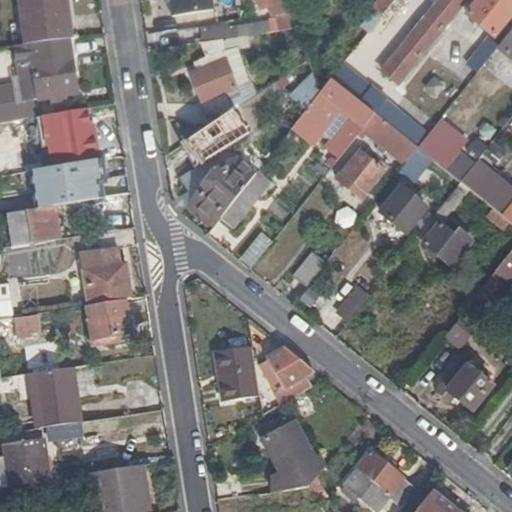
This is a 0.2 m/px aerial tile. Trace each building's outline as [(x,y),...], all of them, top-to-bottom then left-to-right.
[(68,41),(72,40),(64,0),(18,0),(27,48),(68,41)] [(208,0),(165,0),(168,16),(210,9),(208,0)] [(289,0),(267,0),(274,17),(279,16),(281,21),(296,19),(289,0)] [(389,8),(396,0),(379,0),(373,9),(383,17),(389,8)] [(440,0),(384,72),(400,85),(466,0),(440,0)] [(417,5),(410,0),(396,0),(389,8),(404,21),(417,5)] [(511,12),(511,0),(479,0),(467,14),(494,35),(511,12)] [(222,43),(225,52),(291,42),(289,32),(222,43)] [(27,48),(23,48),(26,65),(33,64),(35,77),(21,79),(25,103),(77,94),(68,41),(27,48)] [(233,112),(258,96),(251,81),(238,86),(225,52),(222,43),(203,46),(207,57),(200,61),(203,69),(192,74),(210,119),(232,110),(233,112)] [(478,73),(491,56),(481,48),(467,64),(478,73)] [(385,98),(344,66),(332,81),(375,115),(417,149),(428,136),(391,107),(401,94),(393,87),(385,98)] [(332,81),(321,95),(297,123),(318,140),(342,111),(351,119),(327,149),(340,159),(359,134),(375,115),(332,81)] [(53,116),(61,167),(96,161),(89,110),(53,116)] [(246,110),(193,146),(206,165),(258,128),(246,110)] [(417,149),(375,115),(359,134),(365,139),(368,135),(405,165),(417,149)] [(427,156),(417,149),(405,165),(400,172),(408,179),(427,156)] [(341,173),(336,179),(363,201),(368,194),(367,194),(377,183),(376,182),(386,171),(361,150),(342,173),(341,173)] [(248,186),(255,176),(235,159),(227,169),(224,166),(200,195),(198,193),(189,204),(191,206),(189,208),(214,228),(221,219),(248,186)] [(61,167),(28,173),(32,211),(54,208),(106,197),(100,160),(96,161),(61,167)] [(260,196),(248,186),(221,219),(234,230),(260,196)] [(401,188),(382,213),(406,233),(426,208),(401,188)] [(488,190),(480,200),(503,218),(511,208),(488,190)] [(1,216),(6,249),(59,240),(69,239),(66,223),(57,224),(54,208),(32,211),(1,216)] [(440,226),(432,219),(417,238),(423,244),(452,267),(472,242),(458,231),(455,235),(441,224),(440,226)] [(306,289),(326,264),(313,254),(294,279),(306,289)] [(126,300),(132,299),(126,264),(106,268),(105,260),(81,264),(87,299),(80,300),(81,306),(85,306),(126,300)] [(0,285),(0,315),(15,314),(11,285),(0,285)] [(351,322),(370,297),(359,288),(339,312),(351,322)] [(126,300),(85,306),(91,346),(120,341),(119,335),(131,334),(126,300)] [(14,316),(0,318),(0,340),(32,336),(30,317),(15,320),(14,316)] [(250,350),(214,355),(221,403),(257,398),(250,350)] [(275,387),(284,403),(309,388),(304,378),(314,372),(286,350),(258,367),(267,382),(276,376),(280,384),(275,387)] [(493,387),(460,359),(435,389),(449,400),(453,395),(473,411),(493,387)] [(78,368),(29,375),(36,420),(84,413),(78,368)] [(294,425),(265,440),(284,477),(314,462),(294,425)] [(5,447),(10,474),(29,472),(31,483),(50,480),(43,441),(5,447)] [(348,485),(355,491),(378,510),(390,496),(399,504),(413,487),(371,452),(346,483),(348,485)] [(151,511),(145,468),(89,477),(94,511),(151,511)] [(29,472),(10,474),(11,485),(31,483),(29,472)] [(351,495),(355,491),(348,485),(345,490),(351,495)] [(455,511),(431,492),(415,511),(455,511)]
